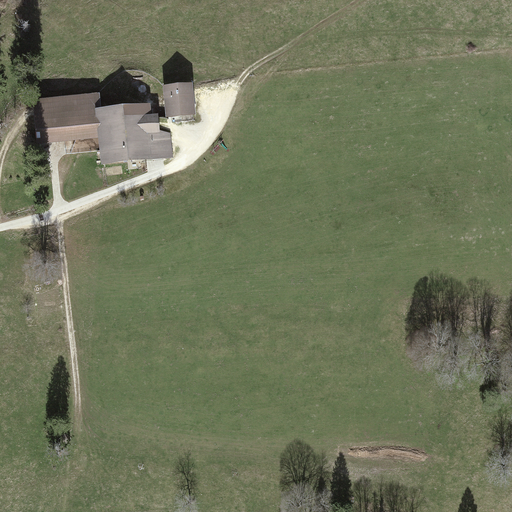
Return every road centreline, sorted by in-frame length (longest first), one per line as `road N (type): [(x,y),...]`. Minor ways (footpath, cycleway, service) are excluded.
road 1 (track): [(77,458),(58,212)]
road 2 (track): [(360,0),(248,69),(208,136)]
